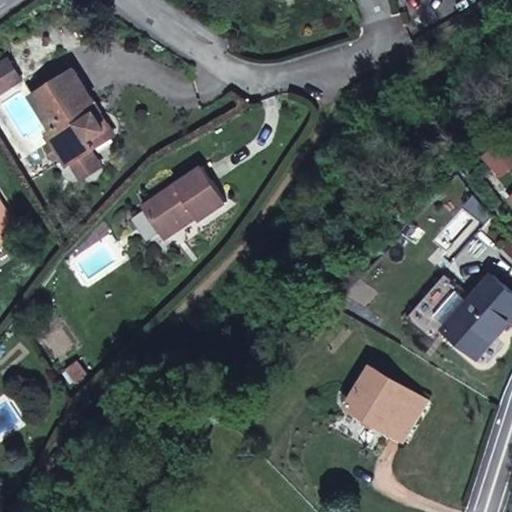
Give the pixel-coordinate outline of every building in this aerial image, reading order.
[(0,94),(23,79),(10,58),(0,64),(0,94)] [(96,103),(75,69),(32,96),(52,128),(48,132),(54,142),(62,155),(69,166),(74,163),(77,168),(78,170),(80,172),(83,173),(86,173),(89,173),(91,172),(94,170),(95,168),(97,166),(97,163),(97,160),(96,157),(95,156),(92,151),(97,148),(92,140),(107,130),(97,114),(92,117),(87,108),(96,103)] [(111,127),(96,103),(87,108),(92,117),(97,114),(107,130),(111,127)] [(62,155),(54,142),(47,147),(55,159),(62,155)] [(228,202),(204,166),(145,206),(165,235),(197,214),(199,217),(201,221),(228,202)] [(0,228),(2,232),(16,223),(0,197),(0,228)] [(199,217),(197,214),(165,235),(167,239),(199,217)] [(511,319),(511,290),(495,275),(471,301),(449,327),(447,330),(479,358),(511,319)] [(471,301),(459,290),(436,316),(449,327),(471,301)] [(429,400),(373,367),(349,406),(404,440),(429,400)]
